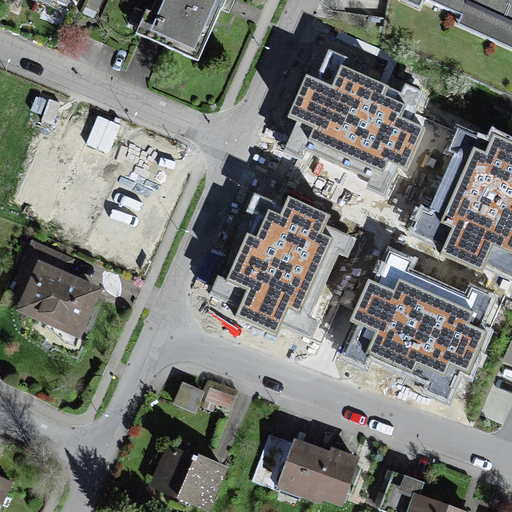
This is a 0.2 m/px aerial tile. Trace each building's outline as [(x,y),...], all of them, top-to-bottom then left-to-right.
[(51,0),(32,0),(32,2),(48,8),(51,0)] [(81,0),(51,0),(48,8),(59,13),(62,6),(77,12),(81,0)] [(237,0),(170,0),(152,42),(209,66),(237,0)] [(491,43),(510,0),(397,0),(397,1),(491,43)] [(511,0),(510,0),(491,43),(511,51),(511,0)] [(353,291),(372,250),(441,95),(380,69),(311,224),(273,208),(255,250),(292,266),(272,313),(332,339),(353,291)] [(511,180),(511,169),(488,159),(402,353),(431,365),(476,262),(511,180)] [(511,253),(511,180),(476,262),(503,273),(511,253)] [(75,261),(32,242),(14,282),(28,288),(38,266),(67,279),(75,261)] [(0,280),(10,253),(0,249),(0,280)] [(67,279),(38,266),(28,288),(16,316),(79,343),(101,294),(67,279)] [(212,383),(207,395),(190,388),(181,408),(202,417),(207,406),(237,419),(246,398),(212,383)] [(369,459),(304,440),(289,489),(354,509),(369,459)] [(220,511),(236,473),(176,448),(159,491),(211,511),(220,511)] [(0,511),(8,511),(19,491),(0,481),(0,511)] [(465,511),(423,499),(419,511),(465,511)]
